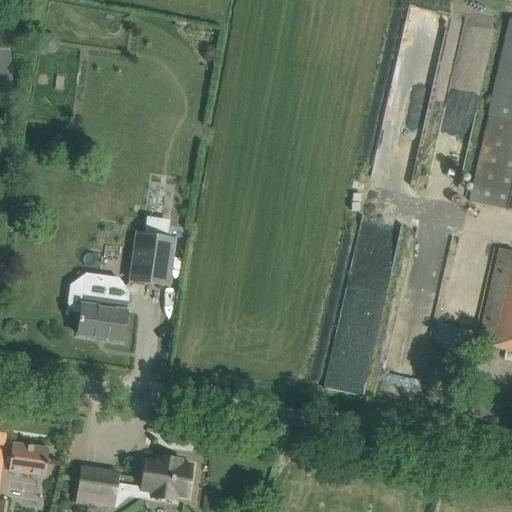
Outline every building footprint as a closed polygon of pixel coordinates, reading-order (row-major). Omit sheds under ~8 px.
[(7,17),(0,17),(0,85),(12,85),(7,17)] [(511,19),(509,19),(491,100),(492,101),(469,203),(511,212),(511,19)] [(40,39),(39,47),(43,53),(51,55),(58,50),(59,42),(55,36),(47,34),(40,39)] [(167,286),(174,239),(138,234),(132,281),(167,286)] [(482,324),(478,344),(511,351),(511,332),(501,330),(511,280),(511,250),(500,248),(482,324)] [(78,335),(123,341),(128,303),(83,296),(78,335)] [(2,466),(1,472),(9,473),(45,479),(46,469),(49,449),(5,443),(2,466)] [(182,460),(165,457),(159,456),(158,463),(145,461),(141,490),(153,492),(152,498),(175,502),(176,495),(188,497),(193,466),(181,464),(182,460)] [(119,474),(82,468),(78,491),(87,493),(85,504),(105,507),(107,496),(116,497),(119,474)]
